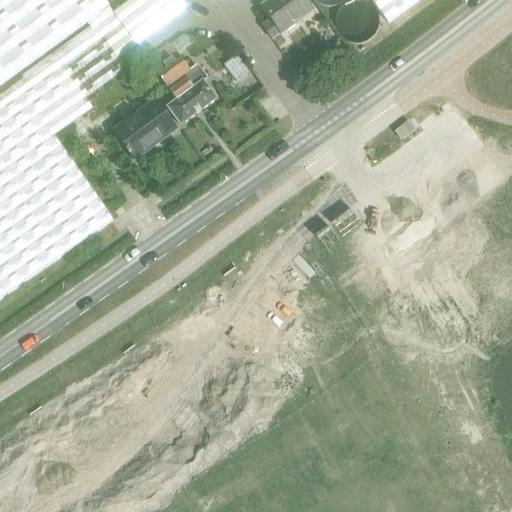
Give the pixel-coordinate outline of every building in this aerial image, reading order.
[(0,0),(0,88),(109,10),(101,0),(370,0),(389,24),(421,0),(0,0)] [(183,0),(133,0),(113,15),(137,46),(189,6),(183,0)] [(314,12),(304,0),(271,0),(261,8),(271,21),(263,27),(272,39),(281,33),(282,35),(314,12)] [(379,24),(379,23),(377,15),(373,9),(365,4),(358,3),(351,5),(344,10),(341,16),(339,23),(341,31),(345,37),(350,41),(358,43),(364,42),(373,37),(377,31),(379,24)] [(113,15),(57,56),(87,98),(125,71),(117,60),(137,46),(113,15)] [(169,44),(147,60),(155,71),(154,71),(176,102),(167,108),(180,127),(217,100),(204,82),(207,80),(197,66),(190,71),(178,54),(177,55),(170,45),(169,44)] [(252,75),(237,56),(223,66),(238,86),(252,75)] [(0,299),(113,221),(55,137),(93,110),(85,99),(56,57),(0,97),(0,299)] [(176,130),(156,103),(114,133),(134,161),(176,130)] [(410,123),(396,133),(402,141),(416,131),(410,123)]
